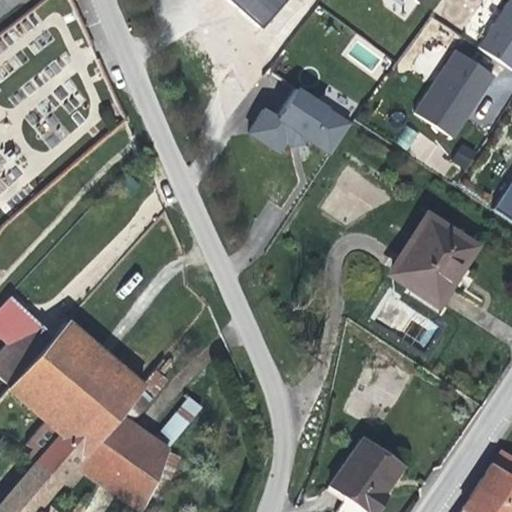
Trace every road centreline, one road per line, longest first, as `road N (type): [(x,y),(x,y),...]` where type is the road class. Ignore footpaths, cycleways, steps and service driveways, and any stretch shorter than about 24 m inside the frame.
road 1 (residential): [(107,0),(274,385),(284,441),(267,511)]
road 2 (residential): [(428,511),(511,384)]
